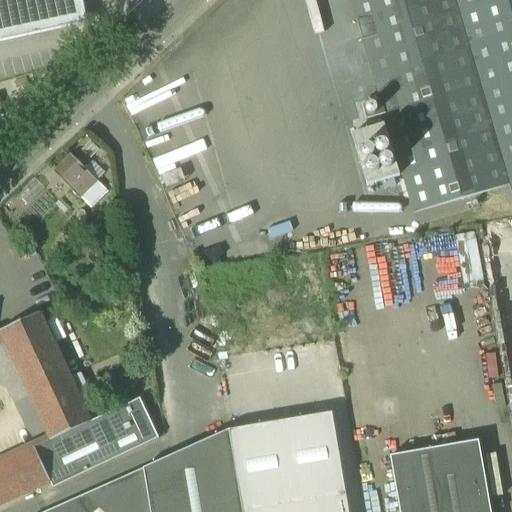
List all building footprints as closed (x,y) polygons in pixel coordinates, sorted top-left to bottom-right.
[(82,0),(0,0),(0,43),(88,23),(82,0)] [(511,0),(350,0),(414,214),(509,186),(511,196),(511,0)] [(80,199),(98,181),(84,167),(91,159),(83,150),(75,158),(72,156),(55,174),(69,188),(80,199)] [(346,495),(332,413),(230,431),(243,511),(346,495)] [(230,431),(47,511),(243,511),(230,431)] [(491,511),(479,442),(458,446),(456,434),(432,439),(434,450),(390,458),(399,511),(491,511)] [(0,505),(51,482),(35,448),(0,463),(0,505)] [(348,511),(346,495),(243,511),(348,511)]
